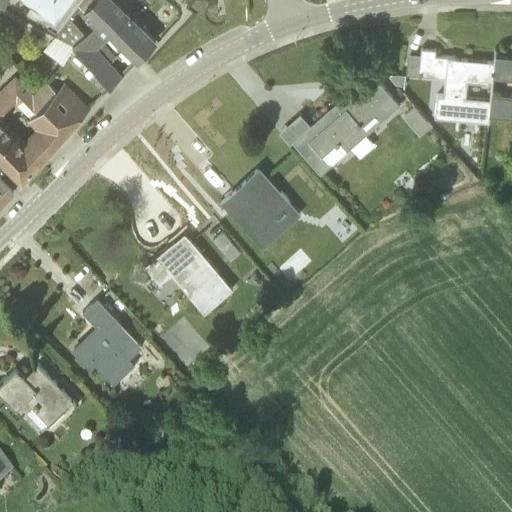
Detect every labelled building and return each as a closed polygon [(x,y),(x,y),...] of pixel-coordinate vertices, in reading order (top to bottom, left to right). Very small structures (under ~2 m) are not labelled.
[(25,0),(53,20),(67,0),(25,0)] [(94,25),(73,46),(109,86),(110,87),(122,75),(97,48),(112,32),(138,57),(155,39),(113,0),(85,0),(79,10),(94,25)] [(422,52),(419,74),(446,77),(444,95),(437,94),(435,115),(487,120),(490,99),(466,96),(467,80),(492,82),(493,77),(492,77),(494,56),(493,62),(454,58),(455,57),(435,55),(436,49),(422,48),(422,52)] [(490,99),(487,120),(489,121),(489,115),(511,116),(511,57),(494,56),(492,77),(493,77),(511,78),(511,94),(491,93),(490,99)] [(301,147),(299,149),(320,173),(331,163),(334,161),(399,104),(371,72),(354,87),(361,95),(301,147)] [(405,83),(406,73),(388,72),(396,83),(405,83)] [(16,74),(0,89),(0,92),(14,105),(19,100),(33,116),(32,118),(39,123),(36,127),(55,144),(82,116),(81,116),(88,108),(65,87),(59,92),(45,77),(31,91),(16,74)] [(0,158),(21,180),(55,144),(36,127),(26,138),(4,115),(9,109),(14,105),(0,92),(0,158)] [(405,114),(421,133),(432,123),(416,104),(405,114)] [(257,168),(221,200),(262,246),(282,229),(272,217),(288,203),(257,168)] [(0,204),(14,190),(14,189),(13,190),(0,178),(0,204)] [(151,260),(145,265),(160,282),(172,272),(205,311),(233,287),(190,237),(194,234),(186,225),(161,246),(164,249),(155,257),(154,256),(150,260),(151,260)] [(93,331),(74,349),(92,367),(94,365),(112,385),(148,350),(98,297),(83,311),(99,328),(94,333),(93,331)] [(16,367),(0,381),(0,391),(16,408),(26,399),(48,423),(68,404),(69,404),(74,399),(39,362),(25,376),(16,367)] [(0,485),(14,473),(0,458),(0,485)]
